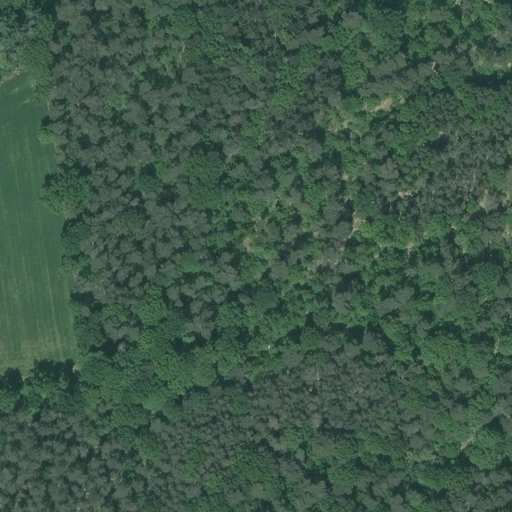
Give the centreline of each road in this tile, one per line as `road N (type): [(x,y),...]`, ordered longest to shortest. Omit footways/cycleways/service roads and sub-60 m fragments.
road 1 (track): [(194,370),(325,329),(415,349),(499,353)]
road 2 (track): [(194,370),(0,396)]
